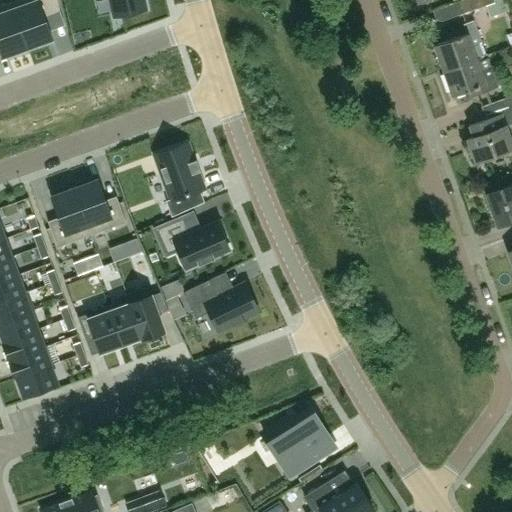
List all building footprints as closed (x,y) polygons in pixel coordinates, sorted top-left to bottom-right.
[(15,0),(11,2),(27,47),(31,46),(32,49),(49,43),(47,40),(52,38),(44,17),(60,12),(57,0),(15,0)] [(110,0),(114,15),(145,8),(143,0),(110,0)] [(462,0),(456,2),(460,15),(494,3),(493,0),(462,0)] [(0,48),(2,56),(7,54),(8,58),(25,52),(24,48),(27,47),(11,2),(0,5),(0,48)] [(486,56),(481,43),(474,21),(464,25),(467,34),(434,46),(443,71),(486,56)] [(491,69),(486,56),(443,71),(452,97),(483,86),(486,92),(498,88),(491,69)] [(511,96),(483,107),(487,119),(479,122),(511,110),(511,96)] [(511,124),(511,110),(479,122),(483,134),(468,139),(476,162),(511,149),(511,143),(506,127),(511,124)] [(187,143),(155,154),(171,198),(166,200),(172,216),(201,203),(197,190),(203,188),(187,143)] [(92,179),(77,184),(79,188),(75,189),(92,236),(127,224),(119,202),(107,206),(98,181),(94,182),(92,179)] [(511,186),(487,195),(498,226),(511,220),(511,186)] [(50,227),(58,249),(92,236),(75,189),(67,192),(66,188),(50,194),(61,223),(50,227)] [(34,215),(27,218),(31,229),(38,226),(34,215)] [(186,269),(230,250),(217,220),(189,232),(182,216),(154,228),(165,256),(178,251),(186,269)] [(41,233),(33,236),(37,247),(45,244),(41,233)] [(137,238),(128,241),(133,255),(142,251),(137,238)] [(0,240),(0,261),(11,257),(4,239),(0,240)] [(45,244),(37,247),(41,258),(49,256),(45,244)] [(0,261),(0,281),(17,275),(11,257),(0,261)] [(54,269),(46,272),(51,283),(58,280),(54,269)] [(0,281),(0,301),(24,293),(17,275),(0,281)] [(210,279),(184,291),(196,318),(209,312),(218,330),(258,311),(245,282),(218,295),(210,279)] [(58,280),(51,283),(55,294),(62,292),(58,280)] [(142,336),(141,337),(141,338),(164,330),(158,313),(167,309),(160,292),(151,295),(148,286),(126,294),(127,299),(128,298),(142,336)] [(0,301),(0,322),(30,311),(24,293),(0,301)] [(164,301),(173,319),(184,314),(175,295),(164,301)] [(127,299),(108,306),(122,344),(141,337),(142,336),(128,298),(127,299)] [(67,305),(60,308),(64,319),(71,316),(67,305)] [(122,344),(108,306),(78,317),(87,343),(96,339),(101,351),(122,344)] [(0,322),(0,336),(2,342),(37,329),(30,311),(0,322)] [(71,316),(64,319),(68,330),(75,328),(71,316)] [(2,342),(9,360),(44,347),(37,329),(2,342)] [(80,341),(73,344),(77,355),(84,353),(80,341)] [(9,360),(15,378),(50,365),(44,347),(9,360)] [(84,353),(77,355),(81,367),(88,364),(84,353)] [(15,378),(22,397),(57,384),(50,365),(15,378)] [(289,417),(263,432),(282,463),(287,460),(294,472),(315,459),(308,447),(327,436),(310,407),(290,419),(289,417)] [(328,481),(304,497),(314,511),(365,511),(373,507),(357,482),(337,495),(328,481)] [(90,491),(41,509),(42,511),(103,511),(97,494),(92,496),(90,491)] [(286,511),(279,501),(262,511),(286,511)] [(196,511),(192,502),(169,511),(196,511)]
